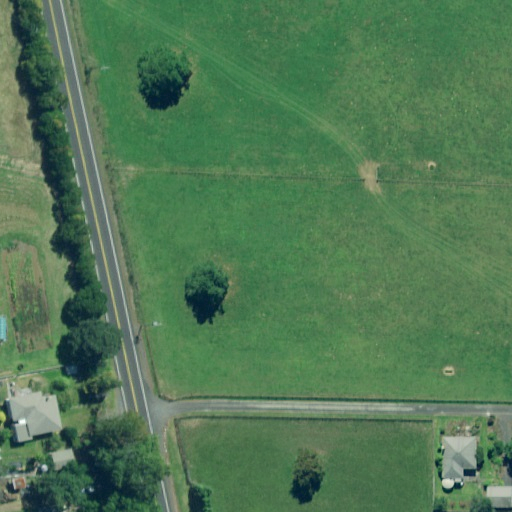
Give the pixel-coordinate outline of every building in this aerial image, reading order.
[(36,397),(35,392),(2,399),(11,443),(28,439),(27,435),(56,429),(49,394),(36,397)] [(477,470),(478,438),(445,437),(442,489),(455,490),(455,481),(463,482),(464,469),(477,470)] [(71,467),(67,450),(47,454),(50,471),(71,467)] [(18,476),(5,480),(9,494),(22,491),(18,476)] [(511,507),(511,487),(488,487),(489,508),(511,507)]
